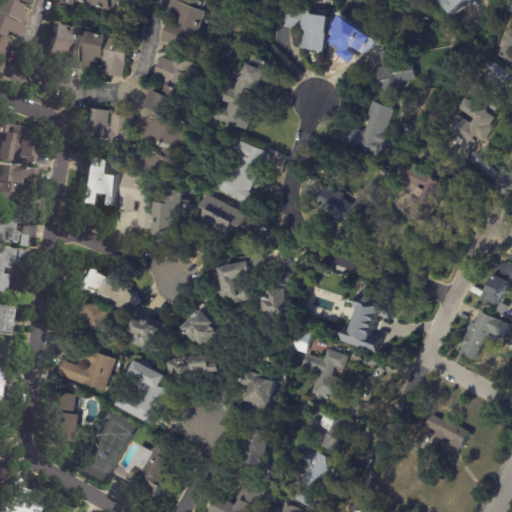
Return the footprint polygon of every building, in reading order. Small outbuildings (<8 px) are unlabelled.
[(31,0),(30,5),(22,3),(20,9),(25,11),(21,23),(24,24),(19,38),(7,33),(5,39),(11,41),(4,61),(8,62),(3,75),(0,74),(0,0),(31,0)] [(134,0),(132,14),(93,8),(94,5),(79,3),(78,8),(57,4),(57,0),(134,0)] [(161,38),(169,20),(178,24),(181,16),(168,10),(171,0),(179,0),(182,1),(182,0),(207,0),(204,10),(208,11),(200,31),(204,33),(195,53),(175,45),(175,46),(161,41),(161,38)] [(470,0),(457,13),(445,2),(447,1),(446,0),(470,0)] [(302,29),(288,26),(291,5),(306,8),(302,29)] [(309,11),(331,15),(325,51),(303,48),(307,29),(305,29),(308,11),(309,11)] [(129,51),(125,79),(106,76),(108,63),(105,63),(105,60),(98,59),(96,72),(70,68),(71,61),(68,61),(69,53),(64,52),(63,61),(48,58),(54,27),(74,30),(74,35),(90,37),(90,34),(111,37),(110,39),(131,43),(129,51)] [(511,58),(498,50),(509,31),(511,33),(511,58)] [(414,59),(417,78),(404,80),(405,88),(391,90),(391,88),(383,89),(380,67),(386,66),(384,50),(400,48),(402,61),(414,59)] [(156,123),(157,120),(159,121),(162,112),(147,106),(154,88),(161,91),(165,81),(155,77),(164,56),(174,60),(176,55),(201,65),(184,107),(179,105),(173,121),(183,125),(184,121),(194,125),(191,133),(194,134),(190,144),(187,143),(183,152),(191,156),(187,165),(190,166),(183,183),(142,167),(144,162),(131,156),(136,143),(149,149),(151,145),(164,151),(166,145),(149,138),(156,123)] [(502,104),(484,92),(478,100),(469,93),(478,79),(487,85),(495,73),(488,68),(495,59),(511,71),(511,81),(502,94),(508,98),(503,105),(502,104)] [(267,68),(270,70),(262,92),(266,94),(252,130),(220,117),(225,106),(232,109),(234,103),(228,100),(230,96),(225,95),(229,84),(240,89),(245,76),(248,77),(253,63),(267,68)] [(392,134),(402,138),(397,149),(391,146),(385,160),(344,143),(351,126),(367,132),(374,116),(370,115),(376,100),(397,108),(387,132),(392,134)] [(471,155),(467,160),(458,152),(466,140),(459,135),(461,133),(457,130),(466,118),(473,123),(484,107),(497,117),(493,123),(496,126),(486,142),(482,139),(471,155)] [(93,108),(110,110),(108,125),(114,125),(115,113),(134,116),(129,153),(107,149),(107,146),(87,143),(89,124),(88,123),(90,108),(93,108)] [(36,149),(35,164),(25,163),(25,158),(12,157),(11,161),(0,160),(0,119),(12,120),(12,125),(26,126),(25,140),(37,141),(36,149)] [(268,152),(257,173),(260,175),(251,192),(259,196),(254,205),(222,188),(229,173),(235,176),(245,156),(239,153),(246,140),(268,151),(268,152)] [(108,165),(107,174),(117,175),(112,206),(103,205),(104,194),(94,192),(93,203),(83,202),(89,157),(109,159),(108,165)] [(36,195),(35,203),(0,197),(0,163),(38,169),(36,182),(23,180),(23,183),(25,183),(25,188),(28,188),(28,193),(36,194),(36,195)] [(445,199),(444,202),(440,200),(438,204),(440,205),(433,221),(419,215),(422,208),(414,204),(419,193),(420,194),(423,187),(405,178),(411,165),(452,184),(445,199)] [(139,228),(142,201),(137,200),(135,211),(121,209),(123,198),(124,198),(127,174),(159,178),(153,229),(139,228)] [(346,193),(347,194),(345,197),(355,205),(365,191),(379,201),(356,233),(345,225),(348,222),(318,200),(329,185),(340,193),(342,190),(346,193)] [(176,235),(158,233),(161,201),(168,202),(169,194),(177,195),(178,189),(189,190),(187,199),(194,200),(193,208),(196,208),(194,221),(181,219),(179,236),(176,235)] [(202,229),(201,228),(211,209),(205,205),(211,194),(249,215),(235,240),(230,237),(227,242),(202,229)] [(23,222),(23,223),(17,222),(16,231),(21,231),(21,234),(29,235),(27,247),(20,246),(20,243),(0,240),(0,206),(32,210),(31,221),(24,220),(23,222)] [(250,236),(248,235),(256,218),(271,226),(263,243),(250,236)] [(13,269),(4,268),(3,274),(11,275),(10,288),(5,288),(5,295),(0,294),(0,247),(27,250),(25,263),(18,262),(18,263),(13,262),(13,269)] [(267,261),(269,272),(253,276),(258,299),(239,304),(238,297),(226,300),(222,281),(228,280),(225,267),(241,263),(240,258),(265,252),(267,261)] [(511,278),(510,284),(511,285),(508,294),(505,292),(499,305),(486,299),(490,289),(492,290),(498,275),(496,275),(500,265),(511,261),(511,278)] [(136,297),(137,298),(139,295),(144,302),(129,312),(117,307),(119,304),(87,290),(84,295),(75,291),(86,267),(96,271),(95,273),(109,279),(110,276),(112,277),(113,275),(124,280),(122,284),(130,288),(136,297)] [(292,273),(299,274),(298,290),(292,289),(294,312),(288,312),(289,322),(273,323),(272,319),(270,319),(269,309),(270,309),(268,298),(276,298),(275,289),(285,288),(286,273),(292,273)] [(376,297),(396,304),(391,319),(381,316),(375,335),(385,338),(380,353),(345,341),(351,325),(355,327),(360,312),(356,310),(361,294),(362,295),(364,290),(369,292),(368,294),(376,297)] [(115,337),(104,334),(101,342),(70,332),(74,319),(84,322),(85,316),(74,313),(79,299),(112,309),(109,319),(123,323),(118,338),(115,337)] [(189,326),(208,309),(209,310),(214,306),(224,317),(218,324),(229,336),(217,347),(212,341),(208,345),(204,340),(202,342),(195,333),(194,334),(192,332),(193,331),(189,326)] [(0,307),(12,309),(9,335),(0,333),(0,307)] [(468,333),(473,322),(477,324),(482,311),(511,324),(504,338),(502,337),(499,344),(488,339),(478,360),(463,353),(466,347),(464,346),(469,335),(467,335),(468,333)] [(137,313),(152,317),(151,319),(175,326),(173,332),(179,333),(176,344),(166,341),(163,352),(137,344),(138,342),(133,340),(137,328),(133,327),(137,313)] [(312,335),(307,354),(293,349),(298,331),(312,335)] [(113,356),(119,359),(109,391),(62,376),(67,361),(91,369),(93,364),(82,360),(87,348),(113,356)] [(349,358),(345,369),(336,366),(333,376),(335,376),(337,371),(344,373),(343,379),(344,379),(338,400),(315,393),(321,373),(304,367),(308,355),(325,360),(328,349),(349,356),(349,358)] [(221,375),(187,379),(187,377),(182,378),(182,374),(177,374),(177,371),(174,372),(173,360),(180,360),(180,358),(217,354),(217,362),(225,361),(226,371),(225,371),(225,375),(221,375)] [(167,408),(157,428),(118,408),(126,392),(143,400),(150,385),(133,376),(140,363),(170,378),(167,385),(173,388),(171,392),(174,394),(167,408)] [(264,373),(267,374),(267,378),(280,381),(277,395),(280,396),(277,410),(273,409),(272,418),(265,416),(264,422),(253,419),(255,411),(251,410),(252,402),(250,401),(252,394),(247,393),(249,381),(249,378),(250,378),(252,371),(264,373)] [(300,373),(306,376),(304,381),(297,378),(300,373)] [(73,394),(80,395),(78,415),(83,415),(80,433),(75,433),(74,443),(55,440),(56,432),(52,431),(54,410),(59,411),(61,393),(73,394)] [(361,405),(362,406),(357,417),(341,410),(347,399),(361,405)] [(352,420),(337,452),(318,444),(320,438),(306,432),(312,418),(321,422),(325,414),(330,417),(333,411),(352,420)] [(456,424),(472,431),(464,450),(451,444),(453,440),(447,437),(446,440),(436,436),(438,431),(428,426),(433,414),(444,420),(445,419),(456,424)] [(267,429),(274,430),(270,456),(267,456),(266,465),(246,463),(251,427),(267,429)] [(130,483),(134,475),(128,472),(143,443),(155,450),(161,438),(175,446),(168,458),(175,462),(168,475),(171,477),(159,499),(130,483)] [(329,484),(324,495),(317,492),(311,506),(296,500),(302,485),(301,484),(308,466),(293,460),(299,446),(333,460),(325,480),(329,482),(329,484)] [(0,463),(3,462),(11,477),(0,482),(0,463)] [(211,511),(212,511),(212,510),(209,508),(212,501),(216,503),(219,496),(233,503),(243,481),(266,492),(260,503),(262,504),(258,511),(211,511)] [(26,500),(40,505),(37,511),(0,511),(0,500),(1,498),(12,502),(14,496),(26,500)] [(292,505),(306,511),(275,511),(281,500),(292,505)]
